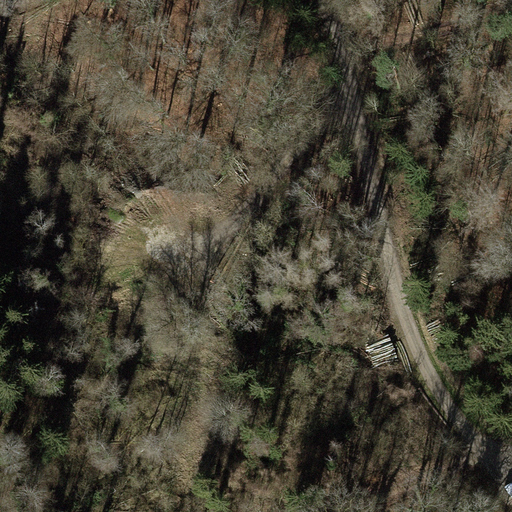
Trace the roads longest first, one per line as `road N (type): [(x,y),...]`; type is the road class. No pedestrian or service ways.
road 1 (track): [(491,463),(413,340),(331,11)]
road 2 (track): [(351,89),(270,173),(216,281)]
road 3 (track): [(511,6),(443,33),(341,48)]
road 4 (track): [(491,463),(331,511)]
